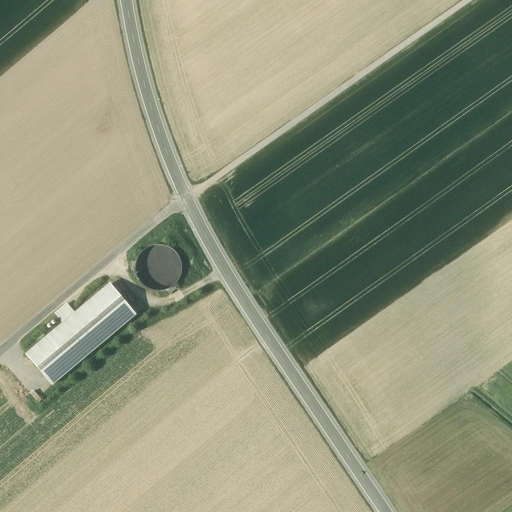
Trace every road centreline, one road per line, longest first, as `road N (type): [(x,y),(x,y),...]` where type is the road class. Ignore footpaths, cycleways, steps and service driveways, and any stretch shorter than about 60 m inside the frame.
road 1 (tertiary): [(385,511),(186,198),(148,100),(126,0)]
road 2 (track): [(186,198),(467,0)]
road 3 (track): [(186,198),(0,352)]
